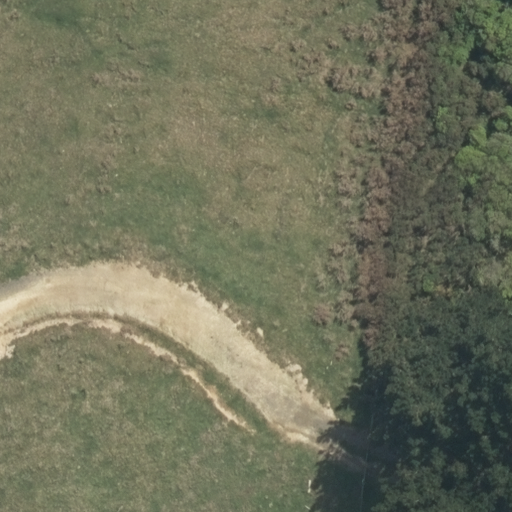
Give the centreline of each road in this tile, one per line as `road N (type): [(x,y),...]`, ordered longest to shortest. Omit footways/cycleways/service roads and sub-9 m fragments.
road 1 (track): [(367,448),(315,427),(213,336),(159,303),(99,285),(50,287),(0,307)]
road 2 (track): [(367,448),(511,480)]
